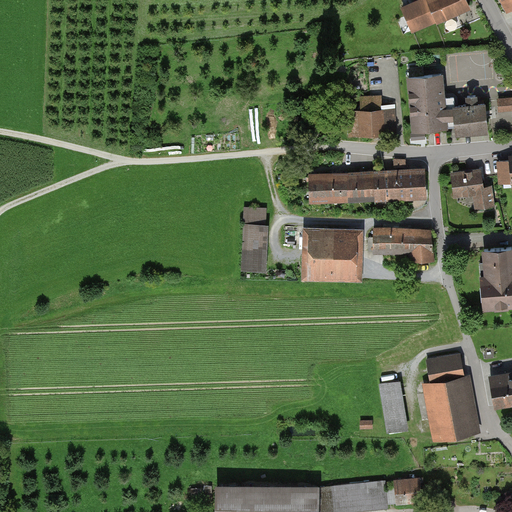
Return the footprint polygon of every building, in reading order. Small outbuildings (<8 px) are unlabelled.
[(472,9),(467,0),(418,0),(403,7),(415,34),(472,9)] [(511,0),(500,0),(507,13),(511,11),(511,0)] [(444,75),(409,78),(414,131),(449,128),(448,122),(456,121),(457,137),(490,134),(487,105),(447,109),(444,75)] [(363,111),(358,111),(359,138),(397,136),(396,109),(383,110),(383,96),(362,97),(363,111)] [(511,97),(499,99),(500,113),(511,112),(511,97)] [(502,182),(511,181),(511,158),(499,160),(502,182)] [(483,169),(452,172),(454,197),(473,195),(475,208),(495,206),(493,186),(485,187),(483,169)] [(418,170),(309,174),(310,202),(419,198),(418,170)] [(271,208),(245,207),(244,269),(270,269),(271,208)] [(431,230),(374,228),(374,237),(368,237),(369,250),(411,250),(411,258),(434,258),(431,230)] [(356,236),(311,235),(311,256),(304,256),(304,272),(355,273),(356,236)] [(481,277),(484,307),(511,304),(511,249),(511,247),(485,250),(487,277),(481,277)] [(460,352),(428,358),(432,381),(423,383),(433,439),(482,431),(472,374),(464,376),(460,352)] [(511,369),(490,373),(496,407),(511,403),(511,369)] [(400,380),(380,384),(389,434),(409,430),(400,380)] [(386,488),(386,481),(318,487),(318,484),(215,484),(214,511),(317,511),(318,511),(388,505),(387,500),(396,499),(396,505),(425,502),(422,476),(394,479),(395,487),(386,488)]
